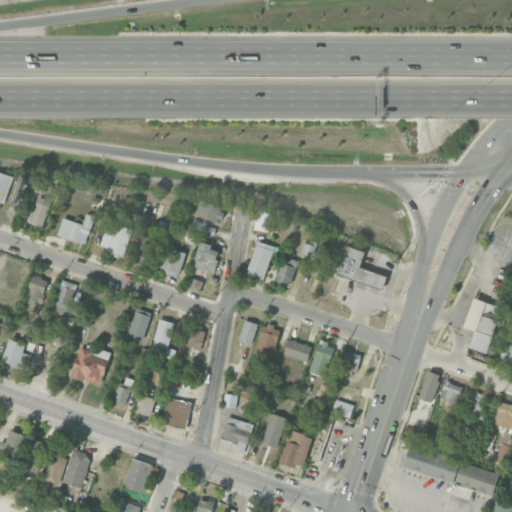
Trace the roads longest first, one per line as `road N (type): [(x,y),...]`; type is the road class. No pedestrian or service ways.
road 1 (motorway): [(511,55),(0,55)]
road 2 (motorway): [(0,97),(511,97)]
road 3 (tertiary): [(344,511),(0,391)]
road 4 (motorway): [(0,134),(244,172),(356,174)]
road 5 (residential): [(511,383),(229,290)]
road 6 (residential): [(243,213),(200,461)]
road 7 (residential): [(226,316),(0,239)]
road 8 (secondary): [(425,297),(350,511)]
road 9 (motorway): [(193,0),(0,28)]
road 10 (secondary): [(425,297),(503,171)]
road 11 (secondary): [(467,172),(442,206),(426,251),(425,297)]
